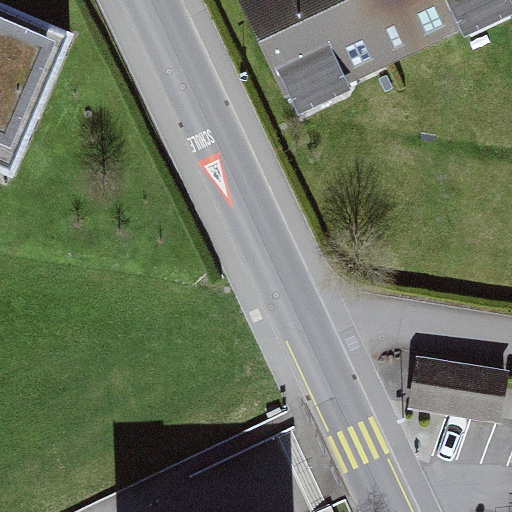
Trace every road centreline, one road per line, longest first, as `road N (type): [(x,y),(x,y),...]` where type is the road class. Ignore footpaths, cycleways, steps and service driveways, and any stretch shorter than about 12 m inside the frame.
road 1 (residential): [(153,0),(310,339)]
road 2 (residential): [(310,339),(358,315),(511,341)]
road 3 (residential): [(310,339),(386,511)]
